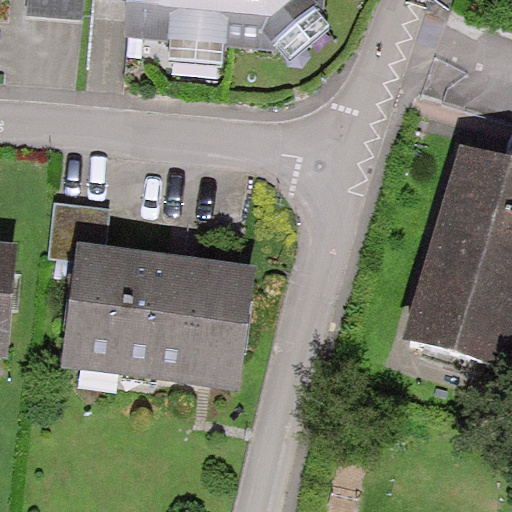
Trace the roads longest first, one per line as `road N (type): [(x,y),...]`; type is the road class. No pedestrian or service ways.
road 1 (residential): [(352,170),(92,126),(0,124)]
road 2 (residential): [(266,511),(352,170)]
road 3 (residential): [(352,170),(416,0)]
